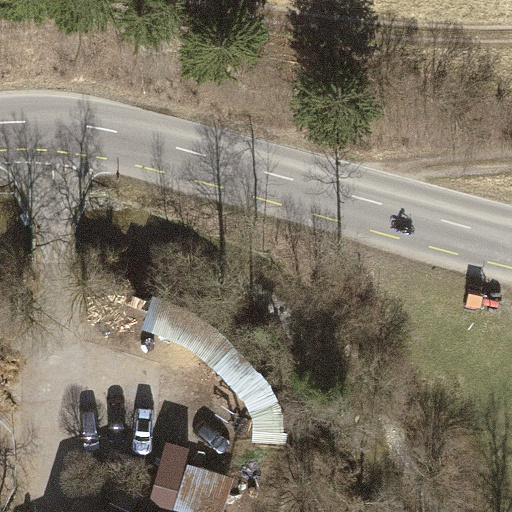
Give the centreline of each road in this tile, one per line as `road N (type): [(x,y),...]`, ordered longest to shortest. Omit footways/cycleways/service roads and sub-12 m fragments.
road 1 (tertiary): [(511,244),(118,137),(0,127)]
road 2 (track): [(511,35),(307,24),(193,0)]
road 3 (track): [(280,181),(511,161)]
